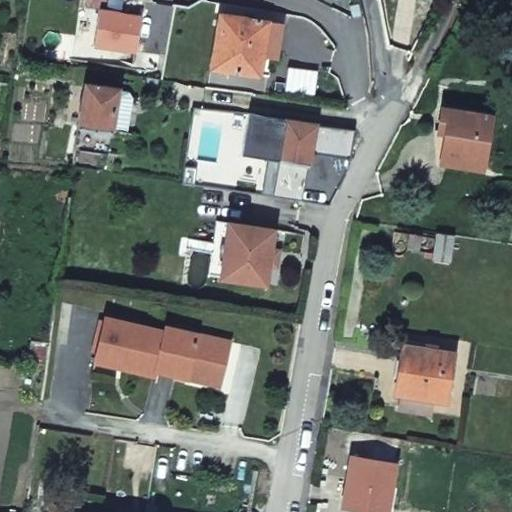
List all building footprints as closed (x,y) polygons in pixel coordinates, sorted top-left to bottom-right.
[(210,68),(257,75),(266,23),(266,21),(219,14),(210,68)] [(72,81),(75,65),(17,56),(14,76),(29,78),(30,73),(47,76),(46,77),(72,81)] [(76,126),(80,126),(110,131),(117,88),(84,83),(76,126)] [(445,134),(441,164),(481,169),(489,115),(441,108),(438,133),(445,134)] [(270,117),(263,157),(308,164),(310,153),(314,124),(270,117)] [(314,124),(310,153),(340,158),(347,158),(352,130),(314,124)] [(22,134),(1,132),(0,139),(0,163),(11,165),(15,145),(21,145),(22,134)] [(48,173),(73,176),(77,148),(52,146),(48,173)] [(230,222),(218,220),(209,275),(222,277),(230,222)] [(275,230),(230,222),(222,277),(266,284),(275,230)] [(421,230),(401,227),(398,247),(403,248),(402,254),(416,256),(421,230)] [(452,235),(435,233),(432,254),(431,259),(448,261),(452,235)] [(32,311),(24,364),(43,367),(50,314),(32,311)] [(122,360),(120,368),(152,375),(154,370),(186,377),(188,370),(220,377),(228,341),(164,326),(163,331),(103,317),(95,354),(122,360)] [(403,346),(400,364),(397,384),(395,394),(398,395),(429,399),(441,401),(449,353),(403,346)] [(95,354),(93,361),(120,368),(122,360),(95,354)] [(188,370),(186,377),(218,385),(220,377),(188,370)] [(429,399),(398,395),(396,410),(427,414),(429,399)] [(350,458),(345,492),(342,507),(372,511),(384,511),(392,465),(350,458)]
